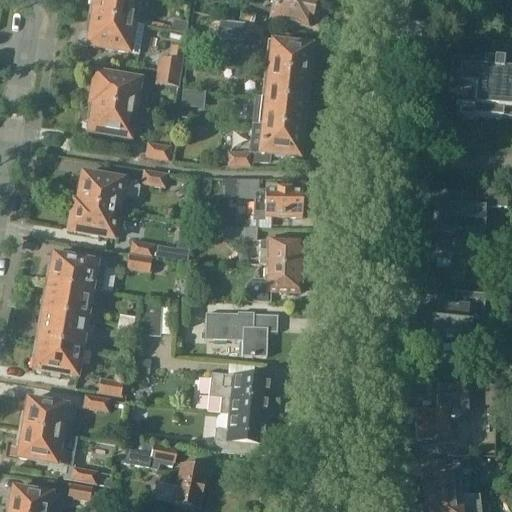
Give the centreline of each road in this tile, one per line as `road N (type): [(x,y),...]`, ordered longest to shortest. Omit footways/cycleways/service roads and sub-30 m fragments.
road 1 (residential): [(388,0),(344,373),(351,511)]
road 2 (residential): [(0,157),(28,0)]
